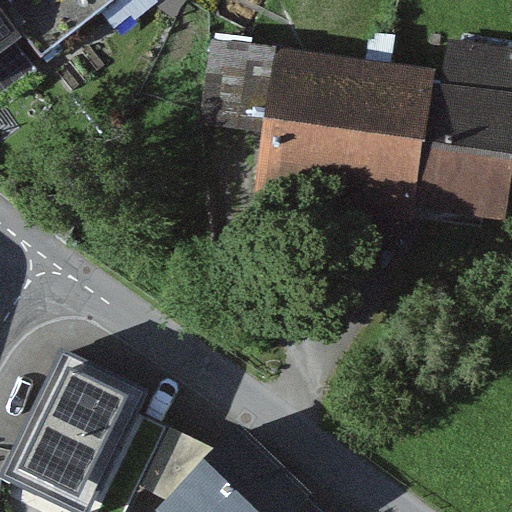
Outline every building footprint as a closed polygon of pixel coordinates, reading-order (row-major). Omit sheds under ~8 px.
[(16,0),(2,11),(45,67),(120,9),(112,0),(16,0)] [(0,60),(22,44),(0,16),(0,60)] [(262,57),(232,202),(398,236),(401,221),(425,104),(428,91),(262,57)] [(511,126),(511,121),(425,104),(401,221),(489,239),(511,126)] [(86,511),(142,402),(64,362),(3,483),(60,511),(86,511)] [(299,511),(304,508),(237,441),(165,511),(299,511)]
